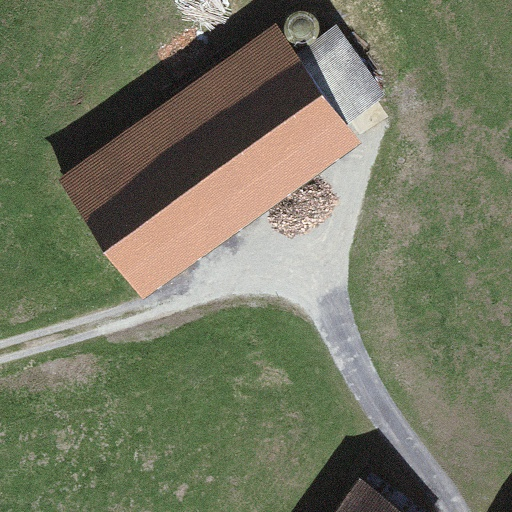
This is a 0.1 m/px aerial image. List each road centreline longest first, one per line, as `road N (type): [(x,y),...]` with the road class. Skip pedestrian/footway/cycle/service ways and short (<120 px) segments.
road 1 (track): [(0,355),(248,281),(314,310)]
road 2 (residential): [(314,310),(442,511)]
